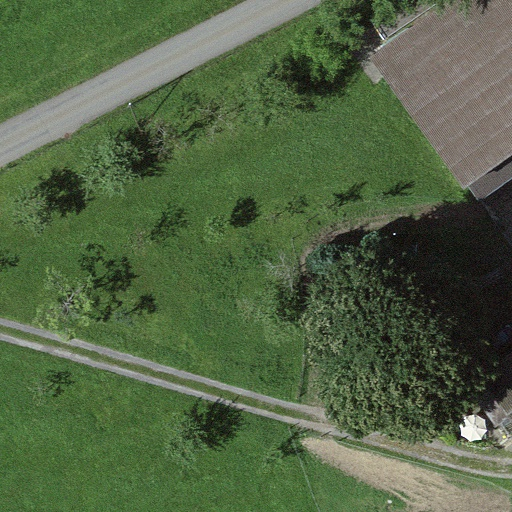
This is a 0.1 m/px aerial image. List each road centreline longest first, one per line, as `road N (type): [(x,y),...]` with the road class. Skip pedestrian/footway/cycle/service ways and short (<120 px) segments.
road 1 (track): [(511,473),(0,333)]
road 2 (unclassified): [(291,0),(0,148)]
